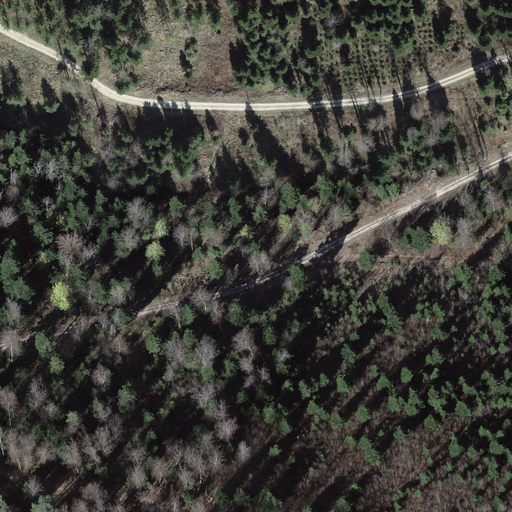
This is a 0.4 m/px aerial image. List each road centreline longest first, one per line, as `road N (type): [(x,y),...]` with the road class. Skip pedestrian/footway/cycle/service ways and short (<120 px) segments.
road 1 (track): [(0,346),(246,286),(511,155)]
road 2 (track): [(0,27),(57,54),(112,95),(161,104),(317,105),(400,96),(511,58)]
road 3 (track): [(511,259),(307,259)]
